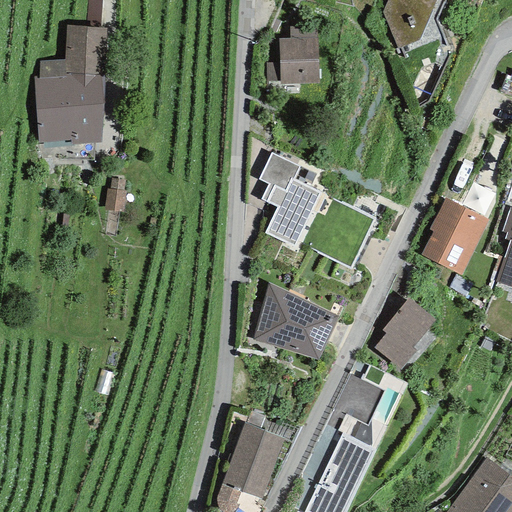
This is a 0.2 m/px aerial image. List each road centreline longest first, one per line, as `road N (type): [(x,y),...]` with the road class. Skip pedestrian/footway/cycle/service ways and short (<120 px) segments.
road 1 (residential): [(271,511),(489,57),(511,38)]
road 2 (residential): [(247,0),(223,388),(193,511)]
